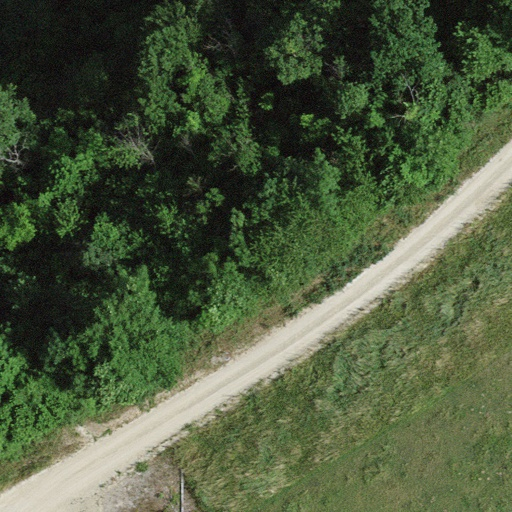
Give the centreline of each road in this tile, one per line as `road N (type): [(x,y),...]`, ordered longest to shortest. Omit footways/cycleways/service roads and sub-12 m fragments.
road 1 (track): [(4,511),(172,420),(368,277),(511,152)]
road 2 (motorway): [(511,402),(374,511)]
